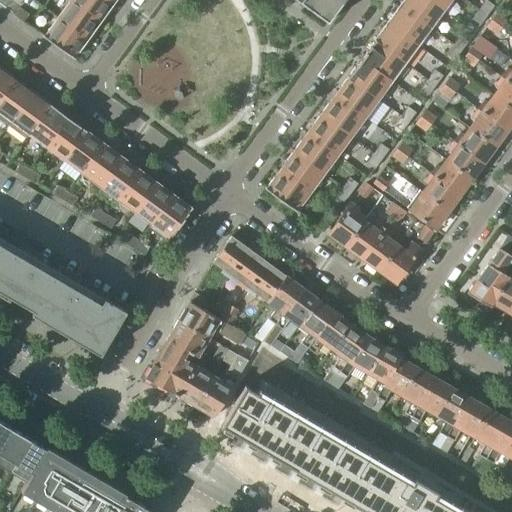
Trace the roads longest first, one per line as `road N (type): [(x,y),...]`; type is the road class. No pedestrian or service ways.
road 1 (residential): [(92,409),(227,195)]
road 2 (residential): [(227,195),(363,0)]
road 3 (residential): [(405,320),(227,195)]
road 4 (residential): [(511,176),(405,320)]
road 5 (residential): [(227,195),(87,92)]
road 6 (tertiary): [(201,473),(92,409)]
road 7 (residential): [(511,381),(405,320)]
